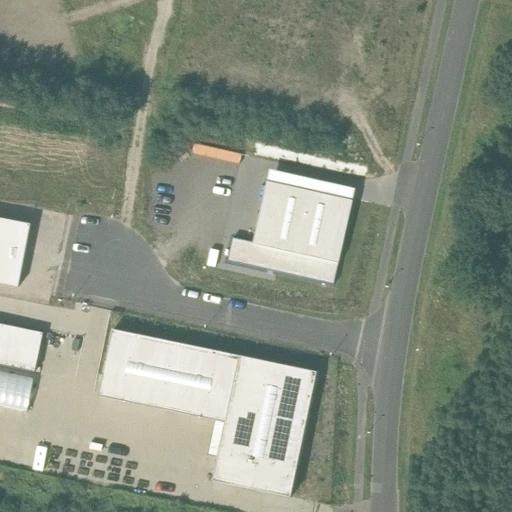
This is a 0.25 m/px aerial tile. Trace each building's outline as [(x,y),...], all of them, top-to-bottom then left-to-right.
[(0,188),(45,197),(60,123),(0,111),(0,188)] [(333,285),(353,203),(268,183),(253,244),(233,239),(228,260),(333,285)] [(31,226),(0,220),(0,285),(19,289),(31,226)] [(43,335),(0,325),(0,366),(35,374),(43,335)] [(317,373),(113,331),(99,398),(224,424),(212,483),(291,499),(317,373)] [(0,407),(27,413),(34,381),(0,373),(0,407)]
